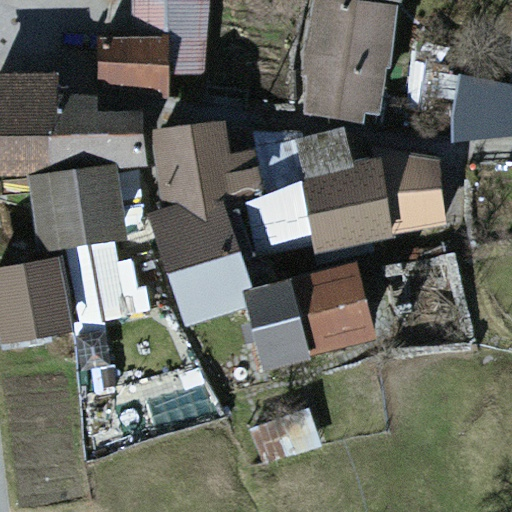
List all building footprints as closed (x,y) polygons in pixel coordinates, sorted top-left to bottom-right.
[(202,0),(135,0),(136,28),(86,28),(87,98),(176,97),(176,70),(204,70),(202,0)] [(310,0),(291,108),(346,118),(384,125),(406,0),(310,0)] [(54,69),(0,72),(0,164),(33,167),(38,241),(83,240),(90,304),(171,284),(182,324),(249,310),(263,371),(378,337),(379,318),(447,293),(420,229),(442,220),(438,156),(388,164),(384,155),(358,157),(346,118),(273,136),(223,145),(223,122),(54,118),(54,69)] [(511,109),(511,76),(448,75),(447,130),(511,131),(511,109)] [(76,247),(0,259),(0,350),(91,335),(76,247)]
